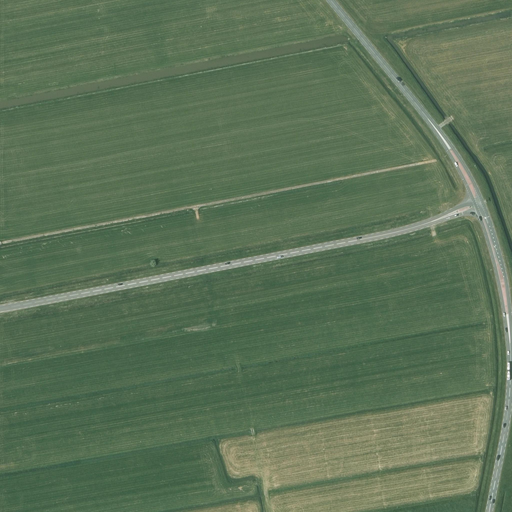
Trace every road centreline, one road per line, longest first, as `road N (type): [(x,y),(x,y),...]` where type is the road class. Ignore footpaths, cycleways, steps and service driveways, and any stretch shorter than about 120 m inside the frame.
road 1 (tertiary): [(428,222),(0,309)]
road 2 (primary): [(489,511),(505,433),(510,343)]
road 3 (primary): [(428,119),(330,0)]
road 4 (primary): [(510,343),(507,287),(482,202)]
road 5 (primary): [(476,208),(510,343)]
